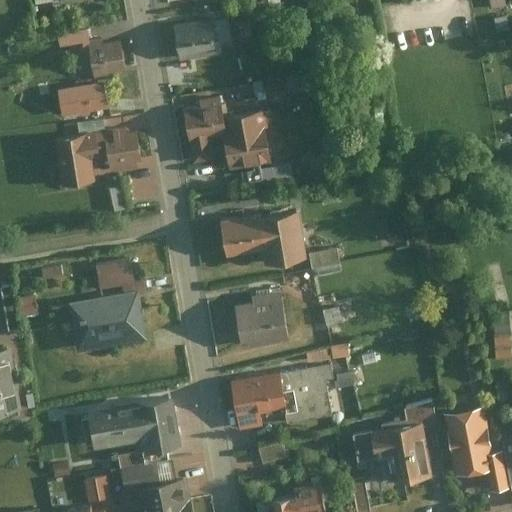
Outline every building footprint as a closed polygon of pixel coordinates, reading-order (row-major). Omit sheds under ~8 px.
[(180,58),(218,51),(215,36),(211,15),(173,22),(180,58)] [(496,30),(510,27),(508,15),(494,18),(496,30)] [(237,32),(238,38),(249,36),(246,25),(236,26),(237,32)] [(215,36),(218,51),(240,46),(238,38),(237,32),(215,36)] [(64,48),(84,46),(83,35),(63,37),(64,48)] [(122,69),(119,46),(97,48),(97,44),(84,46),(88,73),(122,69)] [(230,60),(234,77),(244,74),(240,58),(230,60)] [(207,87),(205,78),(188,82),(190,91),(207,87)] [(283,81),(286,92),(299,89),(297,78),(283,81)] [(267,99),(286,95),(286,92),(283,81),(264,86),(267,97),(267,99)] [(55,91),(59,118),(102,111),(98,85),(55,91)] [(267,97),(264,86),(252,88),(254,100),(267,97)] [(13,108),(29,102),(23,87),(7,94),(13,108)] [(36,100),(46,99),(44,87),(34,88),(36,100)] [(353,106),(373,103),(371,91),(351,95),(353,106)] [(188,158),(214,152),(209,130),(220,128),(215,103),(179,111),(188,158)] [(368,131),(386,128),(383,110),(365,113),(368,131)] [(265,152),(257,112),(223,119),(226,133),(220,135),(223,150),(225,160),(265,152)] [(137,158),(132,134),(122,135),(121,130),(101,134),(107,164),(137,158)] [(62,188),(86,184),(82,160),(89,159),(87,141),(56,146),(62,188)] [(306,167),(310,179),(328,172),(324,161),(306,167)] [(262,187),(292,182),(289,168),(260,173),(262,187)] [(111,213),(121,211),(117,188),(106,190),(111,213)] [(414,212),(433,209),(431,196),(412,199),(414,212)] [(295,255),(288,211),(214,223),(218,251),(257,245),(260,261),(295,255)] [(383,251),(402,248),(399,233),(380,236),(383,251)] [(306,277),(334,271),(331,258),(303,264),(306,277)] [(114,285),(128,282),(125,261),(91,267),(94,288),(114,285)] [(116,297),(133,295),(139,294),(137,281),(128,282),(114,285),(116,297)] [(141,341),(133,295),(116,297),(65,306),(73,352),(141,341)] [(34,316),(30,298),(17,300),(21,318),(34,316)] [(279,346),(273,303),(244,307),(245,313),(228,316),(233,353),(279,346)] [(320,337),(335,334),(332,319),(317,322),(320,337)] [(330,367),(344,365),(342,354),(342,351),(328,353),(330,367)] [(0,412),(8,411),(0,359),(0,412)] [(331,382),(330,376),(277,385),(283,424),(284,427),(337,418),(333,396),(331,382)] [(331,382),(333,396),(349,393),(347,379),(331,382)] [(283,424),(277,385),(229,394),(235,432),(283,424)] [(83,424),(87,448),(136,440),(138,454),(171,448),(163,402),(78,415),(79,424),(83,424)] [(430,427),(426,405),(398,412),(401,432),(417,429),(430,427)] [(489,456),(481,410),(442,416),(451,474),(481,469),(479,457),(489,456)] [(425,476),(417,429),(401,432),(364,438),(367,453),(386,449),(392,482),(425,476)] [(367,453),(364,438),(364,435),(348,438),(352,464),(368,461),(367,453)] [(204,448),(178,455),(183,474),(209,467),(204,448)] [(259,466),(281,460),(278,449),(256,455),(259,466)] [(485,494),(505,491),(501,468),(499,454),(489,456),(479,457),(481,469),(485,494)] [(120,472),(142,468),(140,455),(118,459),(120,472)] [(65,474),(80,472),(78,461),(64,463),(65,474)] [(511,507),(511,506),(511,465),(501,468),(511,507)] [(132,493),(155,489),(152,466),(142,468),(120,472),(124,494),(132,493)] [(109,496),(106,476),(84,479),(87,500),(109,496)] [(353,511),(367,511),(362,482),(348,484),(353,511)] [(155,489),(132,493),(135,511),(189,511),(188,504),(183,505),(180,485),(155,489)] [(261,504),(262,511),(313,511),(315,511),(311,494),(261,504)]
